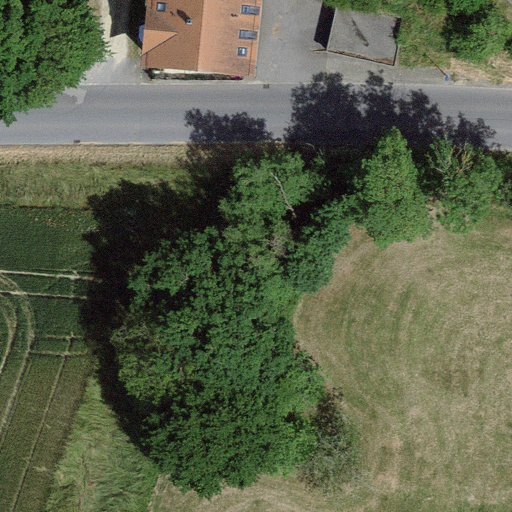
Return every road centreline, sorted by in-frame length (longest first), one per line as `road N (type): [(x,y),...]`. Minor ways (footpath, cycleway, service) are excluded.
road 1 (tertiary): [(511,126),(0,123)]
road 2 (unknown): [(251,123),(251,0)]
